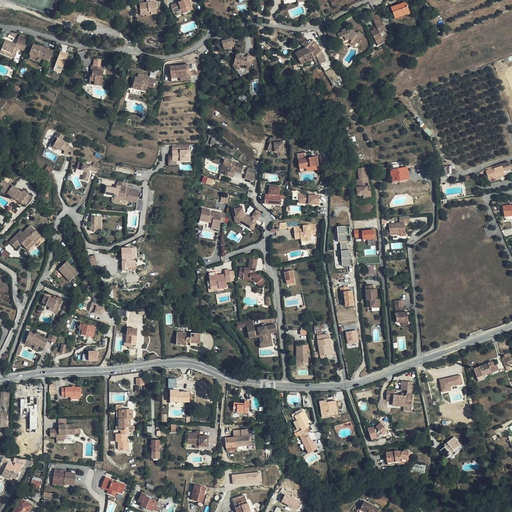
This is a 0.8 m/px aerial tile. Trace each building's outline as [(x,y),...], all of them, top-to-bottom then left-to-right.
[(181,0),(182,1),(170,5),(173,13),(181,10),(183,13),(193,9),(191,5),(190,2),(191,1),(190,0),(181,0)] [(157,13),(156,2),(154,2),(146,3),(140,4),(141,15),(147,14),(147,12),(151,11),(151,14),(157,13)] [(410,13),(406,2),(391,7),(395,19),(410,13)] [(387,30),(381,19),(374,22),(376,26),(377,28),(374,30),(371,31),(378,45),(385,41),(384,40),(389,38),(385,31),(387,30)] [(347,30),(346,28),(341,30),(342,32),(338,34),(337,32),(336,30),(328,33),(331,41),(335,39),(337,44),(349,39),(351,40),(353,39),(357,42),(363,36),(358,32),(357,33),(350,29),(347,30)] [(305,40),(301,37),(297,33),(296,35),(300,39),(304,42),(305,40)] [(230,37),(220,39),(221,47),(229,46),(231,46),(231,45),(232,45),(230,37)] [(429,38),(428,38),(422,42),(427,47),(432,41),(429,38)] [(310,44),(306,48),(311,52),(314,57),(316,55),(319,53),(315,49),(320,45),(313,39),(309,44),(310,44)] [(27,43),(18,40),(16,44),(6,40),(0,52),(15,58),(19,48),(24,50),(27,43)] [(42,47),(33,44),(30,54),(31,55),(36,57),(38,57),(50,61),(51,57),(53,51),(48,49),(42,47)] [(320,45),(315,49),(319,53),(316,55),(319,63),(327,61),(322,51),(319,47),(320,46),(320,45)] [(301,64),(314,57),(311,52),(306,48),(296,53),(301,64)] [(68,55),(61,52),(54,69),(61,72),(63,68),(68,55)] [(249,54),(246,57),(247,59),(251,63),(255,60),(249,54)] [(246,57),(236,55),(234,63),(241,65),(244,66),(248,69),(253,65),(251,63),(247,59),(246,60),(245,59),(246,57)] [(190,71),(189,64),(170,67),(171,78),(172,82),(191,79),(190,75),(190,71)] [(104,67),(92,66),(91,71),(93,71),(93,74),(91,74),(90,84),(102,86),(104,67)] [(312,66),(307,67),(303,68),(305,74),(313,72),(312,66)] [(154,87),(155,80),(148,78),(148,80),(138,78),(135,77),(133,88),(136,89),(141,90),(146,91),(147,86),(154,87)] [(387,107),(385,103),(361,114),(363,118),(387,107)] [(67,145),(68,143),(61,139),(63,136),(56,132),(55,136),(52,141),(55,142),(53,146),(57,148),(60,149),(61,148),(62,145),(66,148),(65,150),(64,153),(72,155),(73,148),(67,145)] [(55,142),(52,141),(49,146),(56,150),(57,148),(53,146),(55,142)] [(275,144),(270,142),(270,143),(268,151),(272,152),(272,151),(278,153),(278,159),(284,159),(283,144),(283,143),(275,144)] [(181,145),(172,145),(172,155),(173,161),(177,161),(190,161),(189,150),(181,150),(181,145)] [(305,158),(305,156),(302,156),(302,158),(298,159),(300,169),(319,166),(317,156),(305,158)] [(243,166),(225,160),(221,170),(226,172),(224,176),(231,178),(234,172),(235,172),(241,174),(243,166)] [(89,166),(78,162),(76,168),(84,170),(81,179),(87,182),(90,173),(89,173),(87,172),(88,170),(90,170),(98,173),(100,166),(93,164),(93,166),(92,166),(92,165),(91,165),(90,165),(90,166),(89,166)] [(511,169),(510,164),(486,171),(487,175),(489,180),(505,176),(504,171),(511,169)] [(366,175),(365,167),(358,168),(359,179),(361,178),(361,179),(356,180),(357,187),(358,195),(363,194),(368,194),(367,191),(371,191),(371,186),(368,186),(365,186),(364,183),(368,182),(367,175),(366,175)] [(410,179),(407,167),(390,170),(392,182),(410,179)] [(254,183),(255,174),(252,173),(253,170),(248,168),(244,179),(254,183)] [(486,171),(485,169),(477,175),(478,178),(478,179),(487,175),(486,171)] [(212,185),(214,179),(203,176),(201,182),(212,185)] [(12,187),(3,180),(0,184),(0,185),(3,187),(1,191),(5,194),(6,192),(10,195),(21,203),(28,193),(24,190),(22,192),(13,186),(12,187)] [(127,183),(118,181),(118,185),(120,186),(118,196),(125,198),(125,200),(128,201),(129,200),(138,201),(139,192),(130,190),(126,189),(127,187),(127,183)] [(280,187),(270,186),(269,195),(265,194),(265,204),(281,205),(281,198),(287,199),(287,195),(281,195),(281,196),(280,196),(280,187)] [(310,192),(301,191),(300,198),(309,199),(309,202),(309,203),(319,204),(320,195),(310,194),(310,192)] [(32,196),(28,193),(21,203),(25,206),(32,196)] [(229,197),(222,195),(220,202),(228,204),(229,197)] [(511,204),(503,206),(504,217),(511,215),(511,204)] [(245,216),(243,207),(235,209),(237,217),(239,217),(239,219),(244,222),(242,224),(246,226),(247,225),(252,227),(255,222),(250,219),(245,216)] [(210,210),(202,208),(200,220),(208,222),(208,220),(213,221),(212,223),(212,224),(220,226),(221,222),(222,215),(214,214),(214,213),(210,212),(210,210)] [(262,214),(256,211),(252,216),(257,219),(258,220),(262,214)] [(98,216),(92,216),(91,225),(98,225),(101,225),(102,217),(98,216)] [(410,222),(409,216),(399,217),(400,223),(390,224),(391,229),(389,229),(390,235),(400,234),(400,236),(406,235),(405,223),(410,222)] [(316,234),(315,224),(303,226),(304,228),(304,232),(300,232),(294,233),(295,239),(301,238),(301,241),(312,240),(311,235),(316,234)] [(42,237),(31,225),(23,233),(21,235),(19,233),(9,242),(16,248),(19,245),(21,243),(22,244),(26,248),(33,240),(36,242),(38,240),(42,237)] [(347,241),(345,226),(337,226),(338,242),(347,241)] [(354,230),(355,238),(362,237),(363,240),(376,239),(375,228),(354,230)] [(36,242),(33,240),(26,248),(28,250),(36,242)] [(132,261),(131,248),(122,248),(123,270),(128,270),(128,266),(136,266),(136,261),(132,261)] [(11,254),(5,249),(2,255),(8,259),(11,254)] [(350,265),(350,250),(341,250),(341,265),(350,265)] [(89,257),(91,265),(97,264),(95,255),(89,257)] [(75,263),(71,258),(67,261),(72,266),(75,263)] [(72,266),(67,261),(61,268),(65,273),(64,275),(70,282),(79,273),(72,266)] [(283,266),(285,272),(286,280),(294,279),(293,271),(299,270),(297,263),(286,265),(283,266)] [(257,265),(249,264),(249,268),(244,268),(244,269),(240,268),(239,274),(244,275),(243,278),(250,278),(250,277),(255,278),(254,279),(257,283),(258,282),(260,285),(265,281),(259,274),(258,275),(251,274),(251,269),(256,269),(257,265)] [(229,271),(229,270),(225,270),(225,274),(209,276),(211,286),(218,285),(219,289),(227,287),(226,282),(231,281),(230,279),(229,271)] [(373,289),(373,285),(365,286),(366,300),(370,300),(370,308),(380,307),(379,299),(376,299),(375,289),(373,289)] [(340,288),(341,297),(344,297),(345,306),(354,306),(353,286),(340,288)] [(53,298),(49,297),(46,305),(50,307),(58,310),(63,300),(57,298),(56,299),(53,298)] [(405,306),(404,300),(398,300),(399,307),(400,307),(400,312),(399,312),(401,322),(404,322),(410,321),(409,311),(405,312),(405,306)] [(89,311),(102,316),(105,308),(92,303),(89,311)] [(96,327),(80,323),(79,329),(83,330),(82,334),(93,337),(96,327)] [(277,332),(276,324),(266,326),(258,328),(258,330),(255,331),(254,327),(254,324),(247,326),(249,338),(260,336),(261,343),(268,342),(266,334),(270,333),(277,332)] [(137,329),(128,328),(127,343),(132,344),(136,344),(137,329)] [(359,343),(357,330),(346,331),(347,344),(359,343)] [(36,334),(30,331),(25,345),(31,347),(32,345),(35,346),(39,347),(39,346),(44,348),(48,339),(40,335),(36,334)] [(187,346),(187,343),(191,343),(191,346),(201,346),(201,333),(192,333),(191,339),(191,338),(190,338),(189,338),(188,338),(188,339),(188,333),(178,332),(177,345),(187,346)] [(329,338),(328,334),(317,335),(320,356),(324,355),(326,355),(327,356),(333,355),(330,338),(329,338)] [(306,354),(306,345),(297,345),(297,354),(299,354),(299,357),(299,363),(308,362),(308,354),(306,354)] [(88,361),(98,361),(97,350),(88,351),(88,361)] [(503,358),(504,363),(508,362),(509,366),(511,364),(511,357),(511,356),(503,358)] [(495,366),(494,361),(474,369),(477,378),(489,374),(489,375),(494,373),(493,372),(500,370),(498,365),(495,366)] [(450,387),(463,384),(461,374),(439,379),(442,392),(451,390),(450,387)] [(168,378),(168,388),(176,388),(176,378),(168,378)] [(412,386),(412,382),(402,381),(401,387),(403,387),(403,390),(407,390),(407,394),(401,393),(401,395),(393,395),(394,391),(387,391),(387,400),(393,400),(393,405),(404,406),(412,407),(413,394),(414,386),(412,386)] [(81,397),(81,387),(75,387),(72,387),(65,387),(65,388),(62,388),(62,396),(65,396),(65,397),(71,397),(80,397),(81,397)] [(177,393),(177,390),(170,390),(170,402),(190,402),(190,392),(179,392),(179,393),(177,393)] [(29,399),(20,399),(20,409),(30,409),(30,429),(37,429),(37,397),(29,397),(29,399)] [(327,402),(326,400),(319,401),(322,416),(333,414),(333,416),(340,414),(339,411),(337,411),(335,400),(327,402)] [(250,401),(245,401),(245,404),(245,406),(238,405),(238,403),(234,403),(233,408),(235,408),(237,408),(237,412),(249,413),(250,401)] [(121,430),(129,430),(134,430),(134,426),(130,426),(130,419),(133,419),(133,410),(123,410),(122,410),(122,418),(120,419),(120,426),(117,426),(116,426),(116,430),(121,430)] [(308,420),(304,411),(295,416),(301,427),(302,430),(298,432),(300,435),(309,453),(317,449),(313,440),(312,441),(308,432),(305,428),(309,426),(307,421),(308,420)] [(381,422),(376,426),(383,435),(388,431),(381,422)] [(75,425),(59,425),(59,427),(61,427),(61,429),(59,429),(51,429),(51,437),(57,437),(57,439),(66,439),(66,434),(71,434),(71,430),(75,430),(75,429),(75,425)] [(367,428),(371,440),(378,438),(373,426),(367,428)] [(246,429),(241,430),(233,431),(234,437),(225,438),(226,448),(237,446),(243,446),(248,445),(246,429)] [(129,430),(121,430),(121,434),(116,434),(116,442),(118,442),(118,450),(129,450),(129,442),(127,442),(127,434),(129,434),(129,430)] [(314,432),(308,432),(312,441),(313,440),(316,439),(314,432)] [(75,434),(71,434),(66,434),(66,439),(57,439),(58,443),(76,443),(75,434)] [(195,434),(188,434),(188,444),(195,444),(199,444),(199,448),(204,448),(204,446),(209,446),(209,436),(200,436),(200,434),(195,434)] [(461,445),(455,437),(448,443),(449,444),(446,447),(446,446),(441,451),(447,458),(448,458),(452,454),(453,456),(456,453),(454,451),(461,445)] [(464,447),(462,444),(461,445),(454,451),(456,453),(464,447)] [(408,451),(407,450),(406,450),(405,450),(404,451),(404,452),(403,452),(398,451),(395,452),(386,453),(388,463),(396,462),(399,461),(401,462),(408,463),(408,460),(409,455),(410,453),(409,453),(409,452),(409,451),(408,451)] [(27,460),(14,458),(14,461),(16,461),(14,466),(8,463),(3,473),(8,476),(9,474),(12,476),(14,477),(17,479),(22,470),(21,469),(24,463),(25,463),(27,460)] [(62,470),(60,470),(59,473),(54,472),(53,482),(64,483),(75,485),(76,473),(66,472),(65,474),(62,473),(62,470)] [(261,472),(232,474),(233,486),(262,483),(261,472)] [(40,480),(33,477),(30,487),(37,489),(38,486),(40,487),(41,485),(42,481),(40,481),(40,480)] [(104,477),(101,488),(107,490),(106,494),(115,497),(117,492),(123,494),(126,484),(104,477)] [(201,486),(195,484),(191,499),(198,500),(198,501),(203,502),(206,487),(201,486)] [(151,497),(142,493),(140,497),(139,501),(142,503),(141,505),(152,511),(153,509),(154,505),(153,505),(155,501),(150,499),(151,497)] [(250,511),(245,495),(233,499),(237,511),(250,511)] [(284,495),(281,503),(297,508),(300,500),(284,495)] [(376,511),(379,506),(364,498),(359,509),(364,511),(376,511)] [(28,511),(32,505),(22,499),(14,511),(28,511)]
